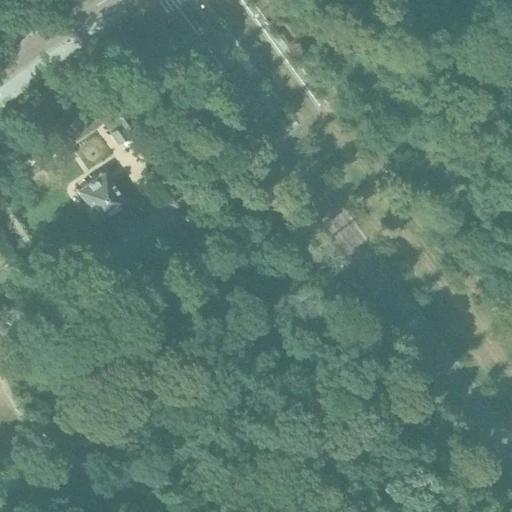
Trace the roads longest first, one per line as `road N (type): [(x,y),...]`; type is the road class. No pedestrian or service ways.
road 1 (tertiary): [(511,459),(172,0)]
road 2 (residential): [(0,72),(106,0)]
road 3 (unknown): [(511,114),(453,0)]
